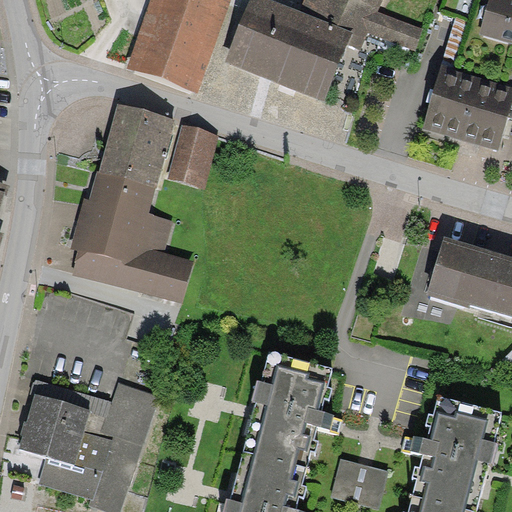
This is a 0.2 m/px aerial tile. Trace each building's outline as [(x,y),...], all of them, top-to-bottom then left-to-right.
[(228,0),(151,0),(127,73),(195,96),(228,0)] [(305,0),(301,12),(268,0),(248,0),(223,64),(323,103),(345,45),(360,51),(367,33),(414,51),(422,30),(377,13),(382,0),(305,0)] [(511,0),(488,0),(478,34),(511,43),(511,0)] [(425,130),(460,140),(479,79),(444,69),(425,130)] [(511,89),(479,79),(460,140),(499,152),(511,107),(511,89)] [(115,107),(95,176),(153,192),(173,124),(115,107)] [(214,139),(181,129),(166,180),(199,190),(214,139)] [(153,192),(95,176),(68,273),(180,305),(192,264),(161,255),(170,223),(147,217),(153,192)] [(511,262),(445,243),(428,300),(511,324),(511,262)] [(511,350),(501,361),(511,373),(511,350)] [(294,511),(318,424),(331,372),(266,356),(225,511),(294,511)] [(32,395),(15,452),(44,461),(36,488),(115,511),(120,511),(154,400),(117,389),(104,433),(80,425),(85,411),(32,395)] [(495,447),(502,417),(437,400),(424,451),(408,511),(477,511),(489,467),(493,468),(498,448),(495,447)] [(366,469),(340,462),(331,498),(357,505),(377,510),(386,474),(366,469)]
